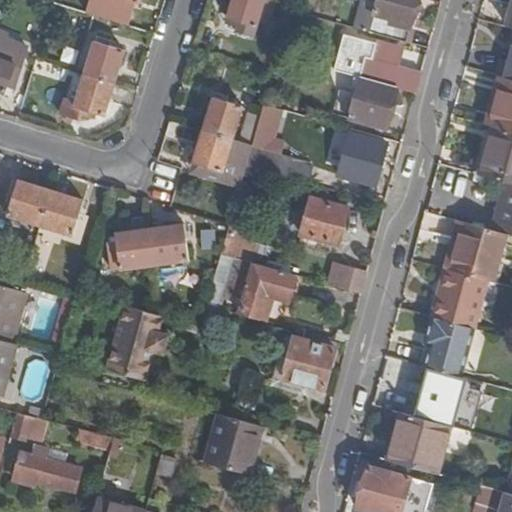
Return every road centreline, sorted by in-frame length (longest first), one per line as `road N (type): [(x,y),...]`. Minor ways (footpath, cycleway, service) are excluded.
road 1 (residential): [(457,0),(321,511)]
road 2 (residential): [(185,0),(139,149),(115,167),(83,165),(0,139)]
